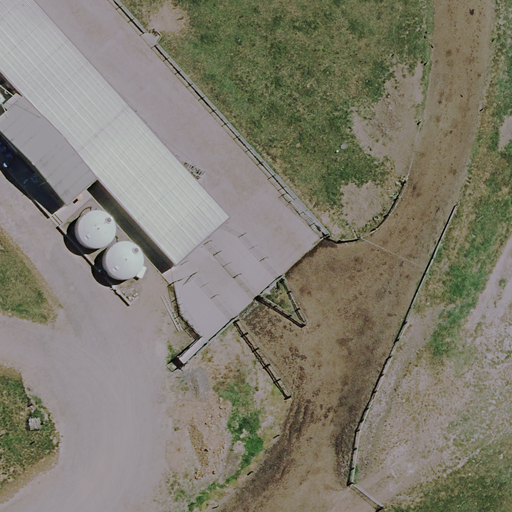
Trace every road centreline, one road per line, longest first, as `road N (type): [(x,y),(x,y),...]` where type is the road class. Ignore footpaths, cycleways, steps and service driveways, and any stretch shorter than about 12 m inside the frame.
road 1 (track): [(265,511),(335,410),(456,105),(464,0)]
road 2 (track): [(45,511),(108,428),(111,348),(65,262),(0,198)]
